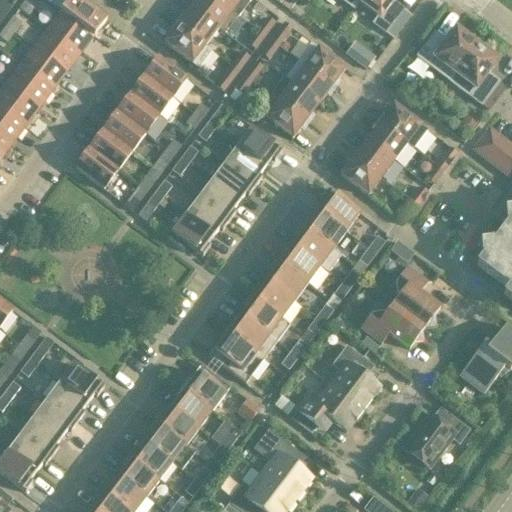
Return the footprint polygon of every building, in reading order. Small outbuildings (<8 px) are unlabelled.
[(70,0),(60,13),(94,38),(106,22),(77,0),(70,0)] [(238,18),(213,0),(198,0),(191,10),(218,31),(225,35),(238,18)] [(213,0),(238,18),(239,18),(252,1),(250,0),(213,0)] [(358,3),(360,0),(339,0),(354,11),(359,4),(358,3)] [(393,0),(360,0),(358,3),(359,4),(378,18),(373,25),(385,35),(403,11),(392,2),(393,0)] [(26,1),(19,11),(27,17),(35,7),(26,1)] [(0,9),(0,22),(1,23),(9,13),(1,8),(0,9)] [(218,31),(191,10),(178,27),(205,48),(218,31)] [(60,13),(46,33),(79,58),(94,38),(60,13)] [(4,29),(13,36),(21,25),(12,18),(4,29)] [(257,32),(265,39),(275,25),(267,19),(257,32)] [(270,43),(278,48),(291,31),(284,25),(270,43)] [(205,48),(178,27),(164,45),(192,66),(198,71),(211,53),(205,48)] [(13,36),(4,29),(0,34),(0,40),(6,45),(13,36)] [(449,82),(476,46),(455,31),(446,43),(435,34),(432,38),(417,58),(449,82)] [(265,39),(257,32),(247,46),(255,52),(265,39)] [(46,33),(32,50),(66,75),(79,58),(46,33)] [(278,48),(270,43),(260,56),(268,61),(278,48)] [(311,45),(297,63),(332,89),(345,71),(318,50),(311,45)] [(497,62),(476,46),(449,82),(481,107),(489,113),(506,90),(499,84),(500,83),(488,74),(497,62)] [(66,75),(32,50),(19,68),(52,93),(66,75)] [(365,51),(355,64),(366,72),(375,59),(365,51)] [(231,68),(239,73),(249,60),(242,54),(231,68)] [(146,76),(143,79),(172,101),(186,82),(158,60),(152,67),(149,65),(144,74),(146,76)] [(332,89),(297,63),(284,79),(283,78),(282,79),(319,106),(332,89)] [(254,64),(244,77),(252,84),(263,70),(254,64)] [(52,93),(19,68),(6,86),(39,111),(52,93)] [(239,73),(231,68),(215,88),(223,94),(239,73)] [(252,84),(244,77),(234,91),(235,91),(230,99),(236,103),(242,96),(243,97),(252,84)] [(172,101),(143,79),(138,86),(135,84),(130,92),(132,94),(130,97),(159,119),(172,101)] [(319,106),(282,79),(270,96),(271,97),(305,124),(319,106)] [(6,86),(0,93),(0,109),(26,129),(39,111),(6,86)] [(118,112),(116,115),(145,137),(159,119),(130,97),(125,104),(121,102),(116,110),(118,112)] [(305,124),(271,97),(257,115),(292,141),(305,124)] [(192,116),(201,122),(208,113),(199,106),(192,116)] [(407,146),(413,151),(427,133),(420,128),(421,128),(393,107),(380,125),(407,146)] [(26,129),(0,109),(0,137),(12,146),(26,129)] [(206,126),(214,132),(223,120),(215,114),(206,126)] [(105,130),(102,133),(131,155),(145,137),(116,115),(111,122),(108,120),(103,129),(105,130)] [(201,122),(192,116),(185,126),(194,132),(201,122)] [(407,146),(380,125),(367,142),(394,163),(407,146)] [(214,132),(206,126),(197,138),(205,144),(214,132)] [(237,149),(265,170),(271,162),(274,164),(281,154),(250,131),(237,149)] [(511,148),(489,132),(474,152),(511,181),(511,148)] [(131,155),(102,133),(97,140),(94,138),(89,147),(91,148),(89,152),(117,174),(131,155)] [(0,162),(12,146),(0,137),(0,162)] [(394,163),(367,142),(354,160),(381,180),(394,163)] [(172,143),(165,152),(174,159),(181,149),(172,143)] [(180,160),(188,166),(197,155),(189,149),(180,160)] [(265,170),(237,149),(224,166),(255,190),(262,180),(259,178),(265,170)] [(436,168),(443,173),(456,155),(449,150),(440,162),(426,151),(419,155),(436,167),(436,168)] [(117,174),(89,152),(84,159),(80,157),(75,165),(77,167),(75,170),(103,192),(117,174)] [(174,159),(165,152),(151,170),(160,177),(174,159)] [(188,166),(180,160),(171,173),(179,179),(188,166)] [(381,180),(354,160),(341,177),(368,198),(381,180)] [(255,190),(224,166),(211,183),(239,205),(245,196),(248,198),(255,190)] [(443,173),(436,168),(425,182),(433,186),(443,173)] [(151,170),(137,189),(146,195),(160,177),(151,170)] [(154,195),(162,201),(171,189),(163,183),(154,195)] [(211,183),(198,201),(229,224),(236,215),(233,213),(239,205),(211,183)] [(146,195),(137,189),(130,198),(139,205),(146,195)] [(410,202),(417,208),(427,194),(419,189),(410,202)] [(317,214),(346,235),(359,216),(328,193),(321,203),(323,205),(317,214)] [(168,205),(162,201),(154,195),(145,207),(153,213),(158,207),(164,211),(168,205)] [(198,201),(185,218),(213,239),(219,231),(222,233),(229,224),(198,201)] [(417,208),(410,202),(399,216),(407,221),(417,208)] [(308,219),(301,229),(333,252),(346,235),(317,214),(311,221),(308,219)] [(213,239),(185,218),(168,240),(184,253),(188,248),(203,259),(210,249),(207,247),(213,239)] [(511,219),(476,266),(508,290),(503,297),(511,303),(511,219)] [(298,240),(291,248),(320,269),(328,275),(341,258),(333,252),(301,229),(295,238),(298,240)] [(377,239),(368,251),(375,257),(385,244),(377,239)] [(406,250),(398,244),(391,254),(399,260),(406,250)] [(320,269),(291,248),(286,256),(283,254),(276,264),(307,287),(320,269)] [(375,257),(368,251),(359,263),(366,269),(375,257)] [(307,287),(276,264),(269,272),(272,274),(266,283),(294,304),(307,287)] [(392,307),(425,331),(427,328),(436,327),(435,318),(440,310),(420,295),(428,285),(407,269),(396,284),(397,295),(400,297),(392,307)] [(351,273),(342,286),(349,291),(359,279),(351,273)] [(257,289),(250,298),(281,322),(294,304),(266,283),(260,291),(257,289)] [(349,291),(342,286),(333,297),(340,303),(349,291)] [(281,322),(250,298),(244,307),(246,309),(240,318),(276,345),(289,328),(281,322)] [(0,329),(12,313),(0,304),(0,329)] [(425,331),(392,307),(386,316),(383,314),(372,315),(361,330),(382,346),(389,336),(409,351),(415,344),(424,343),(423,334),(425,331)] [(325,308),(315,320),(323,326),(332,313),(325,308)] [(276,345),(240,318),(234,326),(231,324),(224,333),(263,362),(276,345)] [(323,326),(315,320),(307,332),(314,337),(323,326)] [(18,347),(27,354),(41,335),(32,329),(18,347)] [(484,345),(460,377),(484,396),(498,378),(500,380),(510,372),(510,373),(511,369),(511,334),(505,329),(489,349),(484,345)] [(263,362),(224,333),(218,342),(221,344),(209,359),(225,371),(245,385),(263,362)] [(299,342),(289,354),(297,360),(306,348),(299,342)] [(27,354),(18,347),(4,366),(13,372),(27,354)] [(339,373),(328,387),(363,413),(380,390),(360,374),(368,364),(347,348),(332,368),(339,373)] [(29,362),(37,368),(46,356),(38,350),(29,362)] [(297,360),(289,354),(280,366),(288,372),(297,360)] [(37,368),(29,362),(20,374),(27,380),(37,368)] [(4,366),(0,371),(0,389),(13,372),(4,366)] [(73,367),(59,385),(88,406),(94,398),(97,400),(104,390),(73,367)] [(181,391),(212,415),(226,397),(230,390),(202,369),(191,384),(188,382),(181,391)] [(3,396),(11,402),(20,390),(12,384),(3,396)] [(59,385),(46,402),(78,425),(85,416),(82,414),(88,406),(59,385)] [(363,413),(328,387),(319,399),(312,394),(292,421),(313,437),(312,436),(317,429),(326,435),(334,425),(347,435),(363,413)] [(177,402),(170,410),(199,432),(212,415),(181,391),(174,400),(177,402)] [(11,402),(3,396),(0,400),(0,413),(1,415),(11,402)] [(46,402),(33,419),(62,441),(68,432),(71,434),(78,425),(46,402)] [(246,402),(236,415),(249,425),(257,414),(254,412),(256,410),(246,402)] [(162,416),(154,425),(185,449),(199,432),(170,410),(164,418),(162,416)] [(430,417),(404,452),(429,471),(452,441),(459,447),(470,432),(440,410),(433,419),(430,417)] [(33,419),(21,437),(52,460),(59,451),(56,448),(62,441),(33,419)] [(151,436),(144,444),(172,466),(173,466),(182,472),(194,456),(185,449),(154,425),(148,434),(151,436)] [(260,478),(294,504),(312,481),(291,465),(299,455),(268,432),(254,452),(270,464),(260,478)] [(228,435),(219,448),(227,453),(236,441),(228,435)] [(21,437),(8,454),(36,475),(42,467),(45,469),(52,460),(21,437)] [(172,466),(144,444),(138,452),(135,450),(128,459),(159,483),(172,466)] [(227,453),(219,448),(210,460),(218,465),(227,453)] [(36,475),(8,454),(0,464),(0,475),(26,495),(33,485),(30,483),(36,475)] [(124,470),(118,479),(146,500),(159,483),(128,459),(122,468),(124,470)] [(193,482),(201,488),(213,471),(211,470),(212,469),(206,465),(193,482)] [(288,511),(294,504),(260,478),(250,490),(243,485),(228,505),(238,511),(256,511),(257,510),(260,511),(288,511)] [(137,511),(146,500),(118,479),(112,486),(109,484),(102,494),(125,511),(137,511)] [(201,488),(193,482),(184,494),(183,493),(179,499),(188,505),(201,488)] [(6,511),(13,502),(0,491),(0,511),(6,511)] [(98,505),(92,511),(125,511),(102,494),(95,502),(98,505)] [(389,511),(372,499),(363,511),(389,511)]
